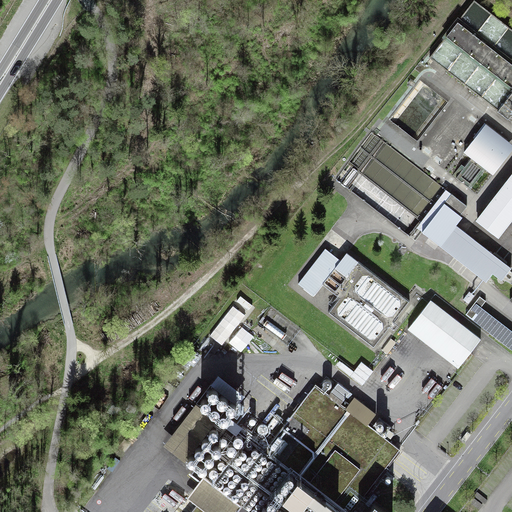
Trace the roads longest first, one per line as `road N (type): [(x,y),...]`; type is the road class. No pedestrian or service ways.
road 1 (track): [(67,382),(216,270),(397,83),(462,0)]
road 2 (track): [(87,1),(108,33),(112,88),(54,205),(51,247)]
road 3 (track): [(67,382),(70,333),(51,247)]
road 4 (unclassified): [(430,511),(511,407)]
road 5 (track): [(51,511),(47,485),(67,382)]
